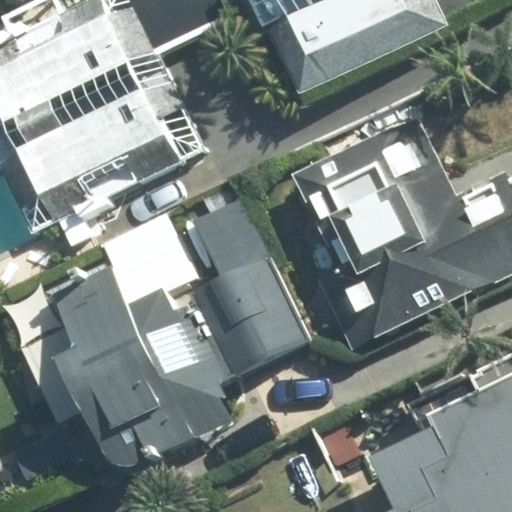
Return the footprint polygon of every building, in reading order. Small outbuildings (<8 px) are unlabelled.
[(0,159),(36,233),(209,150),(136,0),(94,0),(0,45),(0,159)] [(259,0),(307,96),(454,24),(442,0),(259,0)] [(466,0),(477,16),(502,0),(466,0)] [(356,349),(511,274),(511,186),(467,208),(424,117),(301,175),(345,266),(321,278),(356,349)] [(118,265),(59,294),(87,351),(70,359),(127,475),(241,420),(224,385),(316,340),(247,198),(201,220),(231,283),(181,307),(172,288),(138,304),(118,265)] [(511,511),(511,381),(440,415),(445,427),(379,457),(404,511),(511,511)]
